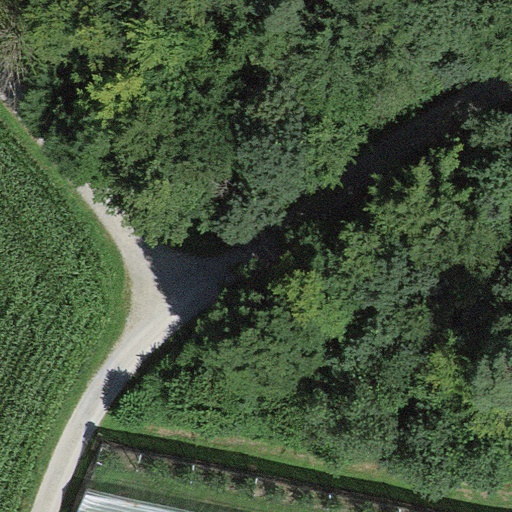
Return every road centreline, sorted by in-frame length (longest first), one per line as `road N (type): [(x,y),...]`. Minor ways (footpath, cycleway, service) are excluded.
road 1 (track): [(511,80),(376,145),(169,290)]
road 2 (track): [(169,290),(0,58)]
road 3 (track): [(169,290),(88,408),(39,511)]
